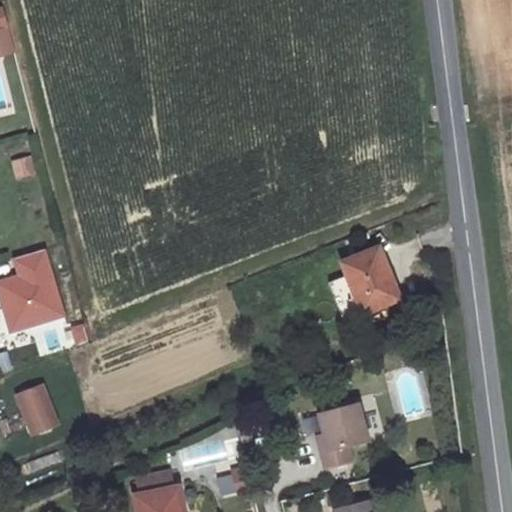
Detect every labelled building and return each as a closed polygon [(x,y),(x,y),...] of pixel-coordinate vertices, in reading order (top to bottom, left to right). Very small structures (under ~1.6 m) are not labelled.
[(7,26),(0,28),(0,49),(12,45),(7,26)] [(11,160),(16,179),(36,173),(32,155),(11,160)] [(377,246),(345,261),(366,311),(398,295),(377,246)] [(17,261),(22,277),(1,284),(15,331),(65,316),(46,252),(17,261)] [(40,385),(17,395),(32,431),(55,422),(40,385)] [(315,414),(321,436),(325,451),(318,453),(322,470),(350,463),(346,446),(365,441),(355,403),(315,414)] [(314,437),(318,453),(325,451),(321,436),(314,437)] [(254,494),(248,465),(232,468),(238,497),(254,494)] [(134,497),(137,511),(183,511),(178,487),(171,489),(167,472),(138,479),(142,495),(134,497)] [(381,511),(377,497),(332,509),(332,511),(381,511)]
